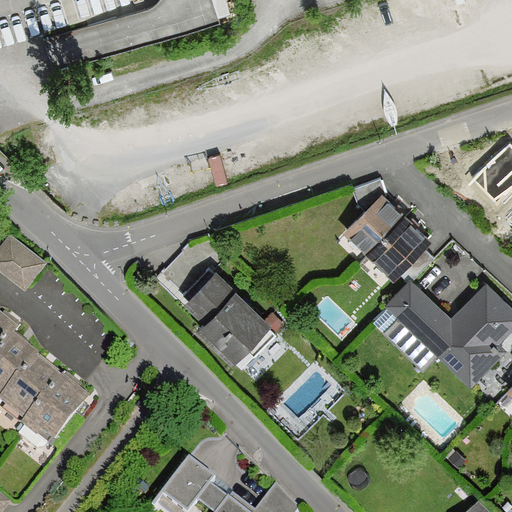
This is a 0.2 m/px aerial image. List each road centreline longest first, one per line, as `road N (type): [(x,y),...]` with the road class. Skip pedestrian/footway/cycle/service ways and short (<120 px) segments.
road 1 (unknown): [(69,101),(109,127),(162,130),(511,13)]
road 2 (residential): [(82,261),(511,111)]
road 3 (residential): [(184,366),(330,511)]
road 4 (residential): [(184,366),(68,511)]
road 5 (residential): [(82,261),(184,366)]
